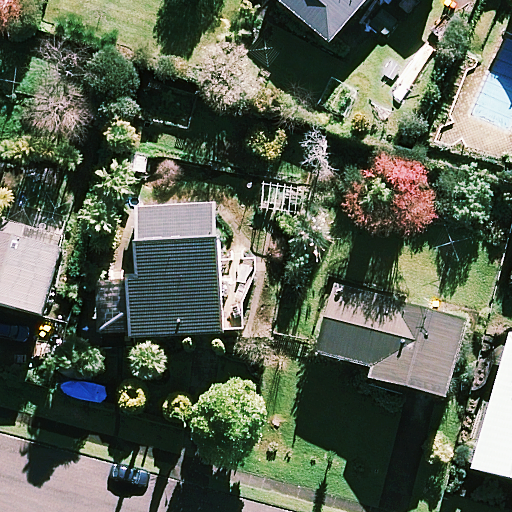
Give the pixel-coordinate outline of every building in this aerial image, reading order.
[(52,0),(10,0),(45,17),(52,0)] [(272,0),(325,44),(361,0),(272,0)] [(218,348),(213,207),(156,209),(157,241),(131,242),(133,278),(107,279),(107,303),(77,304),(78,334),(181,330),(181,350),(218,348)] [(60,236),(0,220),(0,332),(33,341),(60,236)] [(462,319),(331,283),(312,353),(366,367),(364,376),(441,397),(462,319)] [(511,335),(505,333),(469,468),(511,479),(511,335)]
